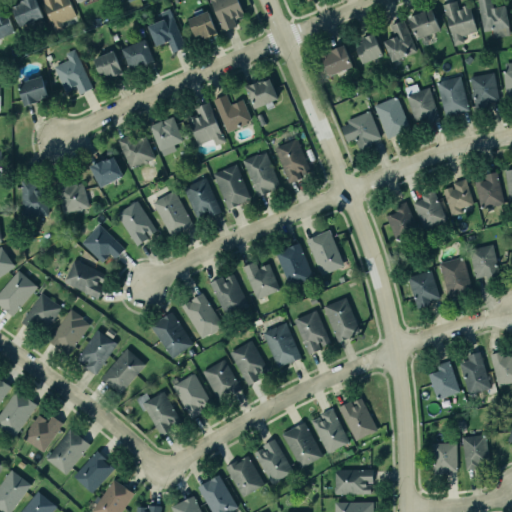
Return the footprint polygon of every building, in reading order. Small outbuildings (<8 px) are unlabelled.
[(24,0),(11,5),(19,27),(43,18),(36,0),(24,0)] [(64,28),(61,22),(76,16),(69,0),(41,0),(54,32),(64,28)] [(209,0),(237,0),(243,13),(232,18),(234,23),(222,29),(209,0)] [(441,3),(447,0),(454,0),(456,5),(467,3),(476,30),(460,34),(462,41),(453,44),(441,3)] [(490,0),(475,0),(481,31),(491,29),(492,37),(508,34),(506,25),(508,24),(504,3),(491,5),(490,0)] [(424,8),(406,15),(415,37),(439,28),(430,7),(424,9),(424,8)] [(194,33),(187,17),(206,8),(216,30),(215,31),(216,32),(207,36),(206,34),(203,35),(202,33),(200,33),(199,31),(194,33)] [(160,12),(163,20),(148,25),(155,46),(168,42),(172,52),(184,49),(171,9),(160,12)] [(0,15),(0,37),(14,32),(6,13),(0,15)] [(382,39),(391,60),(415,50),(401,18),(389,23),(393,34),(382,39)] [(361,38),(363,44),(356,46),(361,63),(382,56),(374,33),(361,38)] [(122,48),(145,38),(154,60),(130,70),(122,48)] [(319,54),(334,43),(343,43),(352,65),(332,80),(327,70),(319,54)] [(54,66),(68,59),(65,52),(74,48),(93,87),(81,93),(75,85),(74,86),(75,88),(65,92),(54,66)] [(95,58),(104,81),(123,73),(114,50),(95,58)] [(497,99),(486,101),(487,106),(475,108),(468,76),(492,71),(497,99)] [(244,84),(253,106),(277,97),(268,74),(244,84)] [(458,74),(434,81),(444,116),(467,109),(458,74)] [(17,83),(42,75),(49,97),(37,101),(38,102),(24,107),(17,83)] [(403,87),(413,120),(425,116),(426,120),(437,117),(427,86),(414,90),(412,84),(403,87)] [(211,98),(224,92),(229,103),(237,100),(237,99),(241,97),(249,117),(245,119),(246,122),(225,131),(211,98)] [(372,104),(395,95),(409,127),(386,137),(372,104)] [(212,139),(215,145),(223,142),(209,102),(195,107),(198,115),(187,119),(196,145),(212,139)] [(368,109),(379,136),(369,141),(371,144),(357,149),(353,139),(346,142),(339,126),(347,122),(346,119),(368,109)] [(149,125),(161,156),(176,151),(173,144),(182,141),(173,116),(149,125)] [(129,168),(154,159),(144,133),(133,137),(132,134),(118,139),(129,168)] [(287,182),(271,146),(295,136),(310,169),(301,173),(299,169),(297,170),(300,177),(287,182)] [(241,159),(255,153),(256,154),(264,151),(279,186),(256,195),(241,159)] [(91,165),(99,187),(123,177),(114,156),(91,165)] [(212,172),(235,163),(249,197),(238,202),(238,203),(226,208),(212,172)] [(473,180),(479,207),(503,202),(495,170),(482,173),(484,179),(473,180)] [(204,175),(219,210),(196,218),(182,186),(204,175)] [(441,189),(446,187),(450,186),(451,188),(453,187),(451,181),(464,177),(472,202),(458,207),(458,208),(458,210),(458,212),(450,215),(441,189)] [(45,185),(46,214),(20,214),(19,178),(33,178),(34,186),(37,186),(38,184),(42,184),(43,185),(45,185)] [(61,213),(88,208),(83,182),(70,185),(69,180),(55,183),(61,213)] [(151,201),(169,234),(191,223),(173,189),(151,201)] [(422,228),(445,219),(433,189),(420,194),(421,197),(411,201),(422,228)] [(157,231),(137,200),(116,214),(135,245),(157,231)] [(81,242),(102,262),(110,254),(115,259),(124,248),(98,224),(81,242)] [(306,239),(327,231),(341,266),(319,274),(306,239)] [(274,251),(295,242),(309,274),(288,283),(274,251)] [(468,247),(474,277),(485,275),(485,278),(498,276),(492,243),(468,247)] [(0,246),(13,264),(0,273),(0,246)] [(437,262),(446,296),(471,289),(462,255),(437,262)] [(73,258),(62,280),(96,297),(102,285),(96,282),(97,280),(101,281),(105,273),(73,258)] [(241,265),(253,260),(257,268),(259,267),(258,265),(267,262),(278,288),(255,298),(241,265)] [(0,305),(10,314),(35,285),(16,269),(0,287),(0,305)] [(429,269),(406,276),(415,307),(429,303),(428,299),(437,296),(429,269)] [(208,281),(230,271),(244,304),(222,314),(208,281)] [(181,303),(200,292),(222,330),(198,338),(181,303)] [(36,324),(47,330),(61,305),(38,293),(22,323),(33,329),(36,324)] [(321,302),(341,293),(357,331),(335,342),(321,302)] [(292,313),(312,306),(330,344),(307,353),(292,313)] [(90,323),(70,309),(47,341),(68,355),(90,323)] [(149,324),(170,310),(191,342),(171,356),(149,324)] [(261,326),(280,319),(298,358),(276,365),(261,326)] [(76,358),(82,368),(95,376),(116,344),(115,342),(97,329),(76,358)] [(227,348),(247,336),(265,369),(254,373),(258,381),(248,383),(227,348)] [(125,346),(99,378),(117,393),(144,361),(125,346)] [(488,353),(496,385),(511,381),(511,350),(504,353),(507,354),(500,356),(502,354),(501,350),(488,353)] [(468,395),(490,388),(479,351),(466,355),(468,360),(459,363),(468,395)] [(204,366),(222,356),(241,392),(218,404),(203,375),(204,366)] [(437,369),(435,364),(447,359),(458,390),(435,398),(426,372),(437,369)] [(173,384),(190,375),(205,401),(198,405),(202,413),(191,416),(173,384)] [(0,379),(9,385),(0,398),(0,379)] [(162,388),(147,396),(142,391),(133,396),(141,411),(146,408),(160,432),(180,421),(162,388)] [(14,389),(0,408),(0,417),(12,426),(31,401),(14,389)] [(336,404),(358,394),(375,428),(352,439),(336,404)] [(308,416),(328,406),(346,443),(325,452),(308,416)] [(39,412),(21,435),(39,449),(60,421),(39,412)] [(282,429),(303,418),(322,455),(301,466),(282,429)] [(68,427),(89,444),(65,474),(44,458),(68,427)] [(461,437),(466,469),(489,466),(484,434),(461,437)] [(269,436),(249,450),(271,482),(291,469),(269,436)] [(432,443),(433,473),(457,472),(456,442),(432,443)] [(71,472),(98,450),(116,471),(88,493),(71,472)] [(223,462),(242,452),(260,486),(241,496),(223,462)] [(333,467),(370,466),(371,491),(334,492),(333,467)] [(0,484),(0,511),(1,511),(11,511),(31,487),(10,471),(0,484)] [(217,474),(236,506),(227,511),(210,511),(196,486),(217,474)] [(110,478),(90,511),(91,511),(119,511),(132,491),(110,478)] [(19,511),(54,511),(57,509),(37,491),(19,511)] [(198,511),(188,493),(169,503),(173,511),(198,511)] [(333,502),(333,511),(372,511),(372,501),(333,502)] [(131,511),(132,502),(155,502),(154,511),(131,511)]
